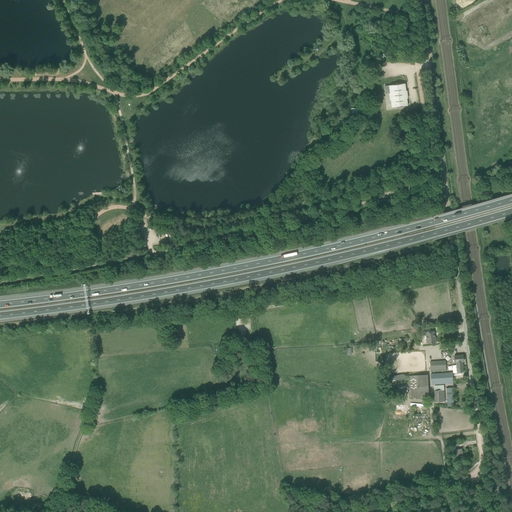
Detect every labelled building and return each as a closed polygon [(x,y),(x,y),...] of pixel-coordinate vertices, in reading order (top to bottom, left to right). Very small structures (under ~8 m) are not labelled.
[(392,108),(407,106),(406,99),(407,99),(406,91),(405,91),(404,84),(384,86),(385,94),(389,93),(390,101),(391,101),(392,108)] [(423,326),(417,327),(418,331),(422,330),(423,339),(426,339),(426,344),(431,343),(436,343),(436,337),(435,337),(434,331),(430,331),(430,328),(425,328),(423,329),(423,326)] [(456,365),(452,366),(453,373),(457,373),(458,373),(463,372),(462,362),(463,362),(463,355),(454,356),(455,361),(455,362),(456,362),(456,365)] [(441,361),(429,362),(430,370),(441,369),(441,361)] [(453,383),(452,373),(431,374),(432,384),(453,383)] [(391,393),(390,382),(389,382),(389,381),(390,381),(404,379),(404,374),(385,376),(386,393),(391,393)] [(428,375),(408,376),(409,398),(416,399),(429,400),(428,375)] [(445,402),(444,390),(434,391),(434,403),(445,402)] [(462,449),(454,450),(456,459),(463,458),(462,449)]
